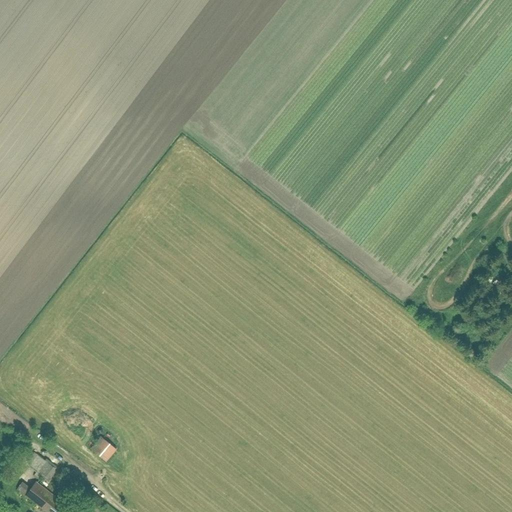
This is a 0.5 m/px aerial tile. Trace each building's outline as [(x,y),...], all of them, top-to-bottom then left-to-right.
[(104,434),(94,446),(107,458),(118,446),(104,434)] [(55,454),(52,458),(60,464),(63,460),(55,454)] [(46,460),(45,461),(34,475),(39,479),(43,474),(50,479),(58,468),(46,460)] [(17,489),(25,495),(30,489),(22,482),(17,489)] [(25,495),(42,509),(46,511),(74,511),(36,482),(25,495)]
